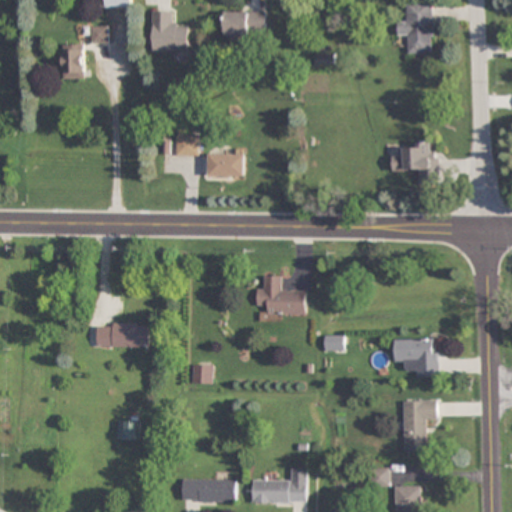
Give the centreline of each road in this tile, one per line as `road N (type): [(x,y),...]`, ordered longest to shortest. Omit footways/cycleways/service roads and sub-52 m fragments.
road 1 (residential): [(492,511),(477,0)]
road 2 (secondary): [(0,222),(511,229)]
